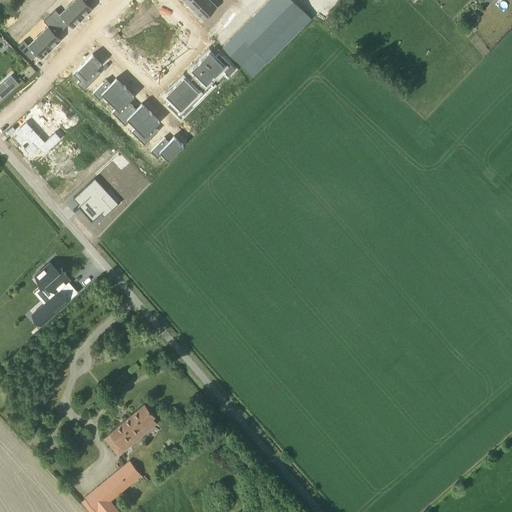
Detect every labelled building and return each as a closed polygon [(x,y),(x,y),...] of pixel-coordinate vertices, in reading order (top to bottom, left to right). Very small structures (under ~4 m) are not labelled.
[(72,0),(71,2),(84,16),(94,6),(89,2),(91,0),(72,0)] [(189,0),(188,1),(196,9),(205,0),(189,0)] [(214,0),(205,0),(196,9),(205,18),(210,13),(214,18),(223,9),(214,0)] [(294,0),(267,0),(222,45),(245,68),(260,53),(267,61),(304,25),(296,17),(304,10),(294,0)] [(56,7),(50,13),(64,27),(70,21),(74,25),(84,16),(71,2),(61,12),(56,7)] [(475,10),(469,16),(474,22),(480,16),(475,10)] [(49,24),(39,33),(52,47),(62,37),(58,33),(64,27),(50,13),(44,19),(49,24)] [(25,38),(19,44),(32,58),(38,52),(42,56),(43,56),(52,47),(39,33),(29,43),(25,38)] [(209,51),(200,60),(215,74),(221,68),(225,73),(232,66),(218,52),(214,57),(209,51)] [(90,55),(76,70),(82,76),(78,81),(85,87),(98,74),(94,69),(99,64),(90,55)] [(200,60),(191,68),(197,74),(192,78),(206,92),(213,85),(208,81),(215,74),(200,60)] [(0,99),(18,83),(11,75),(0,84),(0,99)] [(183,77),(174,85),(189,100),(195,94),(199,98),(206,92),(192,78),(188,82),(183,77)] [(104,80),(91,93),(98,100),(102,96),(109,102),(123,87),(114,78),(108,84),(104,80)] [(174,85),(165,94),(171,100),(167,104),(180,117),(187,111),(183,106),(189,100),(174,85)] [(123,87),(109,102),(115,109),(111,113),(118,120),(131,106),(127,102),(132,96),(123,87)] [(131,106),(118,120),(125,127),(129,122),(135,129),(150,114),(141,105),(135,111),(131,106)] [(150,114),(135,129),(142,135),(138,140),(145,146),(158,133),(154,129),(159,123),(150,114)] [(16,133),(13,136),(30,155),(39,147),(44,153),(61,139),(55,132),(44,141),(26,120),(14,131),(16,133)] [(164,139),(151,152),(157,159),(162,155),(168,161),(183,146),(174,137),(168,143),(164,139)] [(64,147),(46,163),(51,169),(56,174),(53,178),(65,191),(86,171),(85,170),(85,171),(79,165),(75,170),(64,158),(69,154),(63,148),(64,148),(64,147)] [(95,177),(73,197),(83,208),(85,206),(87,208),(83,211),(92,220),(101,212),(104,215),(112,207),(102,196),(108,191),(95,177)] [(77,292),(67,280),(69,278),(58,266),(56,268),(49,261),(34,275),(53,295),(32,314),(41,324),(77,292)] [(144,403),(109,433),(104,437),(118,454),(156,422),(152,417),(155,415),(144,403)] [(119,511),(109,500),(141,474),(130,460),(85,497),(96,511),(97,510),(98,511),(119,511)]
